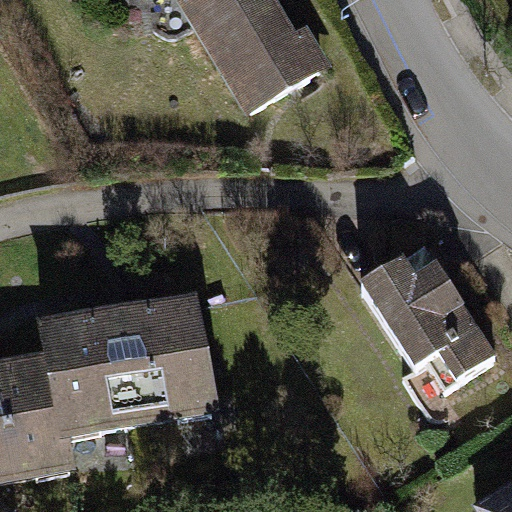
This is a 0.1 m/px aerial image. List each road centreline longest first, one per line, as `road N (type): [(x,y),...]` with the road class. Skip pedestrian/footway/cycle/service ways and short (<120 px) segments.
road 1 (residential): [(0,224),(206,195),(511,191)]
road 2 (residential): [(395,0),(511,180)]
